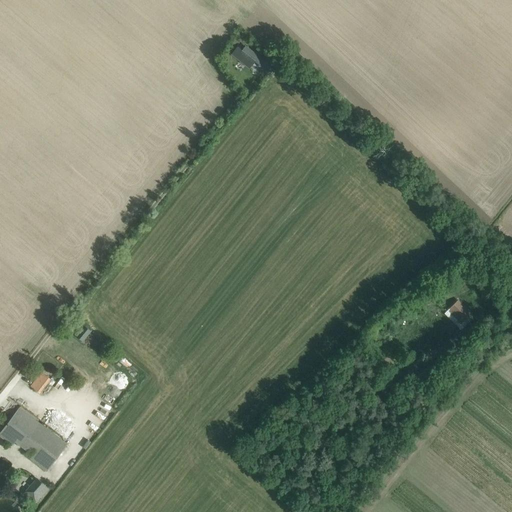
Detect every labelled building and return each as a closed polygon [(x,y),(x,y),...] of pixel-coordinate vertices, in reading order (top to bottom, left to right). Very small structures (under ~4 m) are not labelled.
[(264,60),(245,45),(241,50),(237,46),(231,54),(249,69),(255,61),(259,65),(264,60)] [(449,308),(463,322),(472,313),(458,299),(449,308)] [(91,331),(85,326),(76,336),(82,341),(91,331)] [(42,373),(31,387),(39,393),(50,379),(42,373)] [(47,471),(67,445),(19,408),(0,433),(0,435),(12,445),(15,442),(27,451),(25,454),(47,471)] [(37,478),(23,493),(35,504),(48,488),(37,478)]
